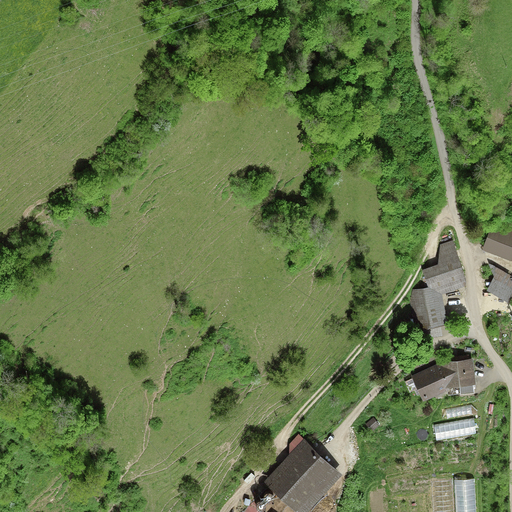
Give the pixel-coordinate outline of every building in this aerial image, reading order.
[(483,248),(511,260),(511,258),(511,232),(492,225),(483,248)] [(436,265),(423,270),(429,284),(442,293),(466,285),(453,241),(438,246),(436,265)] [(411,299),(415,327),(448,323),(442,293),(429,284),(426,288),(412,290),(411,299)] [(446,387),(446,385),(472,381),(469,360),(443,363),(414,377),(423,398),(446,387)] [(372,417),(365,424),(370,430),(378,424),(372,417)] [(472,419),(435,426),(437,438),(474,431),(472,419)] [(336,471),(306,444),(270,483),(293,505),(316,481),(322,486),(336,471)]
